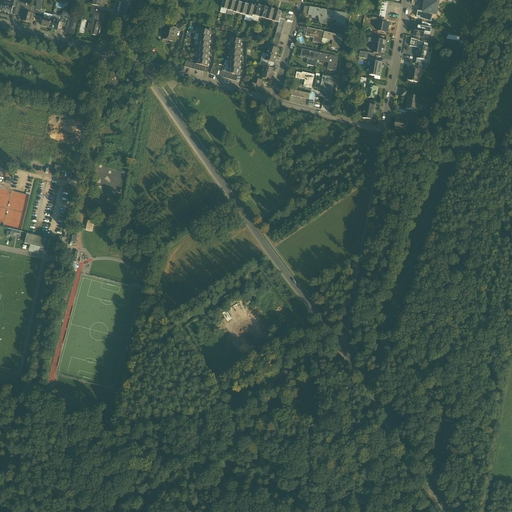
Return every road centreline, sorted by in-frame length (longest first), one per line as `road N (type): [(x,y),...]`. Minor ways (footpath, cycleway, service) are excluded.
road 1 (tertiary): [(145,72),(448,511)]
road 2 (unclassified): [(104,51),(29,408)]
road 3 (track): [(29,408),(101,432),(218,408),(337,341)]
road 4 (residential): [(272,100),(382,131),(406,0)]
road 5 (unknown): [(511,303),(383,410)]
road 6 (track): [(511,366),(481,511)]
road 7 (residential): [(145,72),(272,100)]
